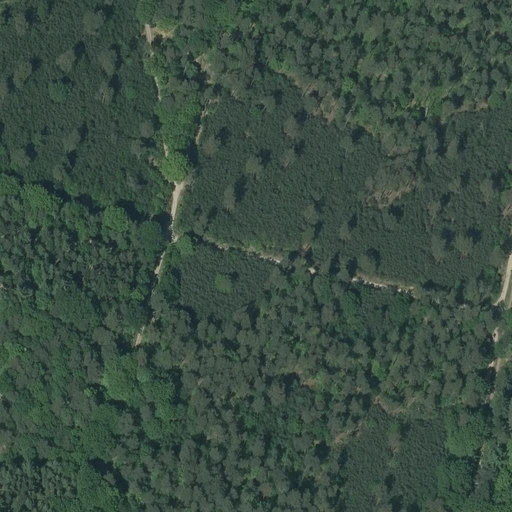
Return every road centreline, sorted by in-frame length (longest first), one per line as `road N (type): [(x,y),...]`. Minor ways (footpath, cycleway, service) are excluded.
road 1 (track): [(96,511),(167,236)]
road 2 (track): [(226,0),(173,207)]
road 3 (track): [(173,207),(141,0)]
road 4 (track): [(504,318),(465,511)]
